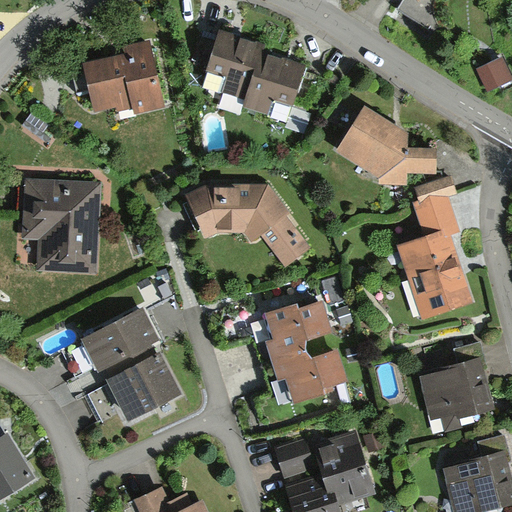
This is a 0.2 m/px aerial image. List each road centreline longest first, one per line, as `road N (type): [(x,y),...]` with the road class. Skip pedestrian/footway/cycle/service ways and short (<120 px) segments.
road 1 (residential): [(296,0),(511,131)]
road 2 (residential): [(0,371),(39,396),(65,439),(79,511)]
road 3 (residential): [(511,159),(497,190),(495,243),(511,314)]
